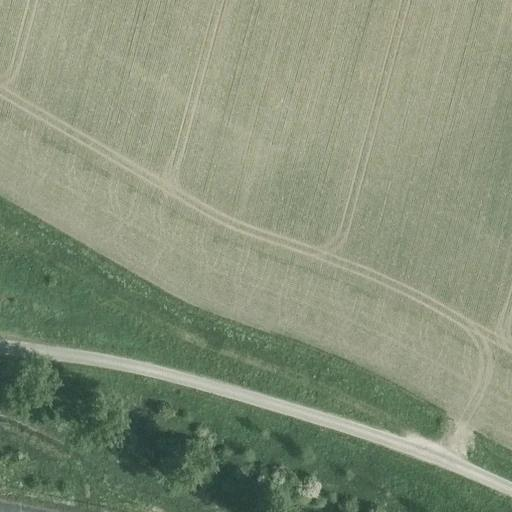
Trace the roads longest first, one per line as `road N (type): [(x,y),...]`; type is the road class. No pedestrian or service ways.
road 1 (unclassified): [(511,490),(460,465),(146,367),(0,349)]
road 2 (track): [(0,395),(236,511)]
